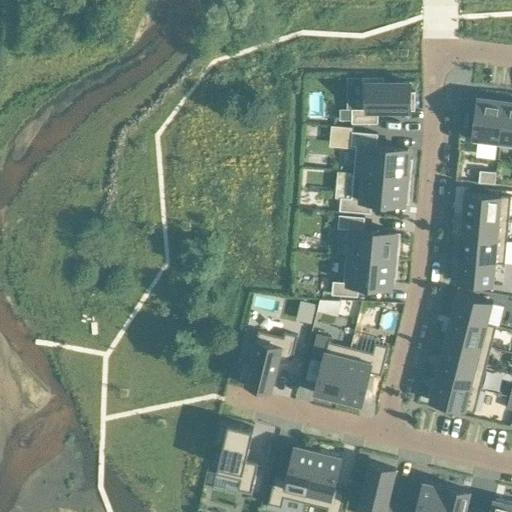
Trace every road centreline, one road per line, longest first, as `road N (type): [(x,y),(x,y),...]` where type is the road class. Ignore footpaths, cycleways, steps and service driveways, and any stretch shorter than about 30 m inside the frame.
road 1 (residential): [(435,49),(420,283),(384,431)]
road 2 (residential): [(227,392),(384,431)]
road 3 (residential): [(384,431),(511,462)]
